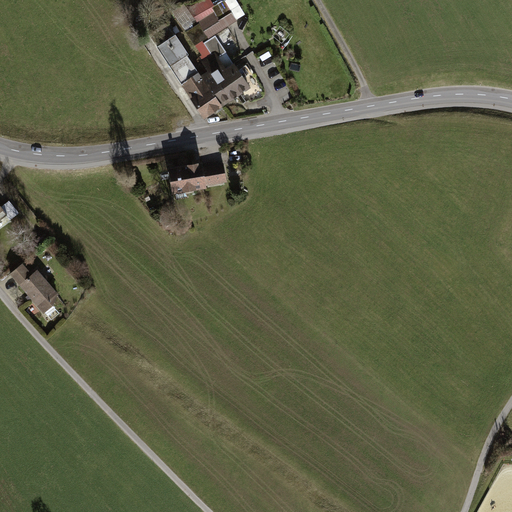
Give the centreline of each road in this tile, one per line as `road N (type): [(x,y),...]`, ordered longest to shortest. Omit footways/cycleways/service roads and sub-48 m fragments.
road 1 (tertiary): [(0,146),(64,156),(106,152),(370,106)]
road 2 (track): [(0,288),(211,511)]
road 3 (tertiary): [(370,106),(461,93),(511,99)]
road 4 (track): [(511,400),(463,511)]
